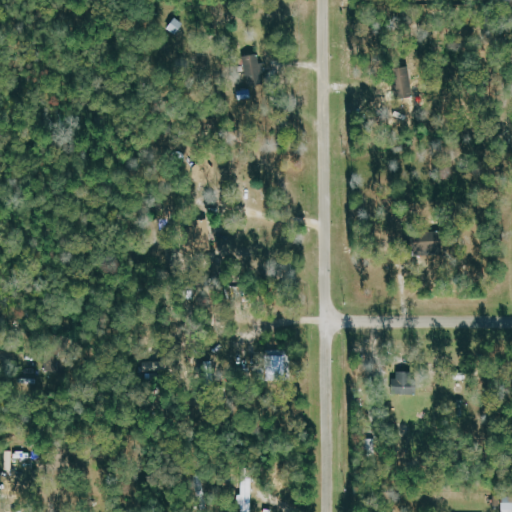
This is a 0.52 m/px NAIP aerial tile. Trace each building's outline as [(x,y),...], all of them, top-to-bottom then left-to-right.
[(193,170),(208,186),(219,176),(203,160),(193,170)] [(210,251),(211,221),(199,220),(199,251),(210,251)] [(269,350),(269,369),(258,369),(258,379),(290,380),(291,351),(269,350)] [(419,395),(420,373),(398,372),(397,395),(419,395)] [(253,511),(255,480),(243,479),(242,511),(253,511)]
